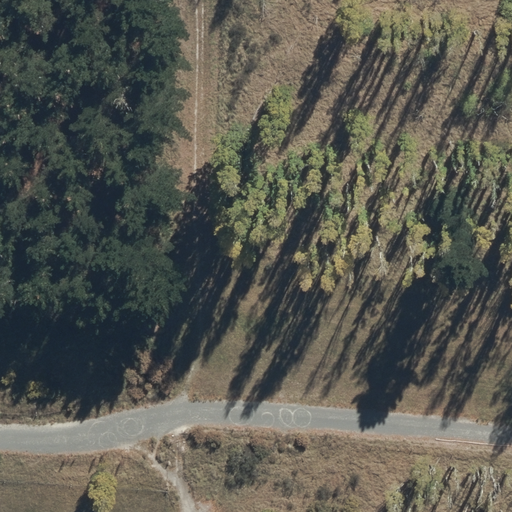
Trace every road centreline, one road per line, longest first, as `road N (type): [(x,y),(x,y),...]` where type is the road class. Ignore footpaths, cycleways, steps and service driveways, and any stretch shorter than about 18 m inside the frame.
road 1 (track): [(0,439),(86,436),(204,412),(511,439)]
road 2 (track): [(204,412),(204,0)]
